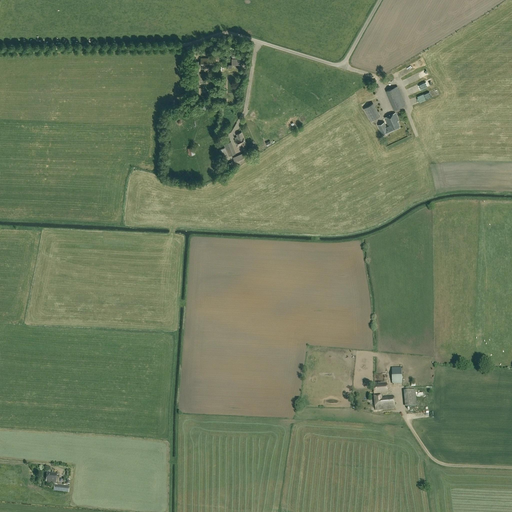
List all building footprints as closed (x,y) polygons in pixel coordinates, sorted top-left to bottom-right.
[(257,53),(260,55),(266,49),(263,46),(257,53)] [(266,49),(261,56),(264,58),(269,51),(266,49)] [(201,67),(216,67),(216,59),(201,59),(201,67)] [(405,105),(397,86),(386,91),(394,110),(405,105)] [(380,116),(373,103),(364,109),(371,121),(380,116)] [(399,121),(395,113),(384,118),(388,126),(386,127),(384,122),(378,125),(383,135),(400,127),(398,121),(399,121)] [(247,145),(241,132),(236,134),(237,137),(235,138),(235,139),(234,140),(237,147),(241,146),(241,148),(247,145)] [(224,146),(221,148),(223,153),(233,149),(228,138),(221,141),(224,146)] [(247,160),(244,153),(233,158),(236,165),(247,160)] [(392,369),(392,384),(402,384),(401,368),(392,369)] [(387,384),(373,385),(373,394),(388,393),(387,384)] [(403,392),(405,408),(417,407),(415,391),(403,392)] [(393,396),(381,397),(381,395),(374,396),(375,410),(395,408),(393,396)] [(46,482),(56,483),(57,474),(54,474),(54,471),(52,471),(52,473),(47,473),(46,482)]
